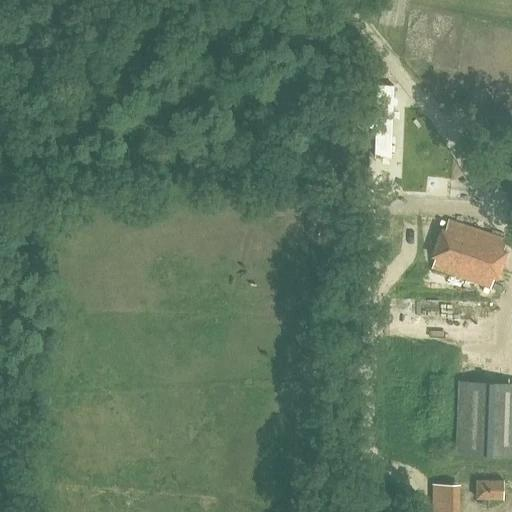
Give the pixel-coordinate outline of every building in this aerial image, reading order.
[(391,158),(394,86),(378,85),(375,157),(391,158)] [(499,280),(509,250),(504,249),(507,237),(449,219),(446,228),(442,227),(432,257),(435,258),(432,268),(490,288),(494,278),(499,280)] [(511,383),(460,381),(458,453),(511,455),(511,383)] [(504,499),(504,479),(477,479),(477,499),(504,499)] [(459,511),(460,484),(434,484),(433,511),(459,511)]
